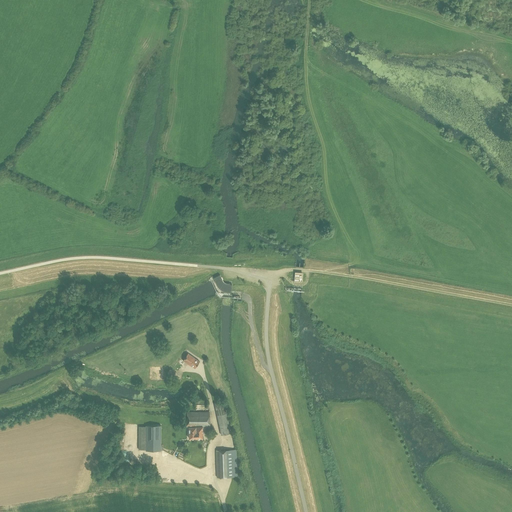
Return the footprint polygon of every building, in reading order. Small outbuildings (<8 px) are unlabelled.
[(303,274),(295,273),(294,281),(302,282),(303,274)] [(214,277),(216,282),(217,284),(218,286),(220,288),(222,289),(224,290),(228,291),(232,291),(232,284),(228,284),(226,283),(225,283),(225,282),(223,281),(222,280),(220,274),(214,277)] [(192,366),(195,368),(200,362),(188,354),(183,361),(192,367),(192,366)] [(164,370),(156,370),(155,381),(164,381),(164,370)] [(222,402),(214,403),(221,435),(231,432),(224,401),(222,402)] [(187,427),(189,427),(203,427),(210,427),(210,413),(187,413),(187,427)] [(146,450),(161,451),(161,425),(146,425),(146,450)] [(189,427),(189,438),(203,438),(203,427),(189,427)] [(216,450),(217,478),(238,477),(236,450),(216,450)]
